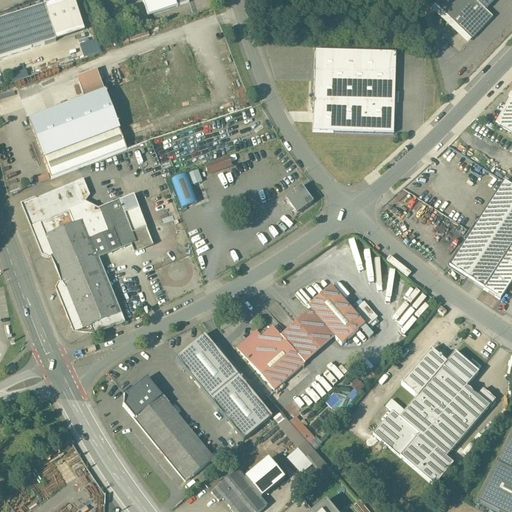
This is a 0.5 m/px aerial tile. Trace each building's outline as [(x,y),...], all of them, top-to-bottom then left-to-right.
[(74,0),(55,0),(0,18),(0,59),(85,28),(74,0)] [(141,0),(147,16),(189,2),(188,0),(141,0)] [(437,0),(433,5),(471,40),(491,18),(483,11),(493,0),(437,0)] [(313,51),(312,132),(392,135),(395,53),(313,51)] [(178,60),(169,62),(173,78),(185,75),(183,67),(180,68),(178,60)] [(127,67),(111,72),(115,86),(132,81),(127,67)] [(80,101),(103,92),(95,70),(73,79),(80,101)] [(80,101),(28,121),(43,159),(117,130),(103,92),(80,101)] [(511,98),(497,126),(511,133),(511,98)] [(117,130),(43,159),(51,179),(125,150),(117,130)] [(231,155),(206,164),(210,175),(235,166),(231,155)] [(186,175),(170,180),(181,209),(196,203),(186,175)] [(82,179),(20,205),(41,255),(46,257),(51,255),(63,283),(57,285),(54,289),(66,318),(89,326),(118,314),(96,258),(130,245),(133,251),(150,245),(135,209),(138,208),(133,195),(95,209),(83,202),(88,195),(82,179)] [(511,243),(511,189),(502,183),(447,267),(483,289),(511,243)] [(300,187),(282,201),(296,219),(314,205),(300,187)] [(511,281),(511,243),(483,289),(500,301),(511,281)] [(363,326),(329,287),(306,308),(340,346),(363,326)] [(446,313),(440,308),(437,312),(443,317),(446,313)] [(294,324),(279,337),(290,350),(306,336),(294,324)] [(246,361),(277,334),(270,327),(259,337),(254,332),(235,349),(246,361)] [(279,337),(277,334),(246,361),(273,392),(304,365),(290,350),(279,337)] [(211,343),(183,366),(241,436),(268,414),(211,343)] [(444,363),(430,350),(400,385),(416,398),(404,412),(390,400),(385,406),(391,412),(372,434),(433,487),(452,465),(444,459),(488,408),(475,397),(465,388),(478,374),(453,352),(444,363)] [(133,419),(160,397),(146,378),(123,396),(122,407),(133,419)] [(482,389),(475,397),(488,408),(494,401),(482,389)] [(212,459),(160,397),(133,419),(185,482),(212,459)] [(312,439),(300,425),(295,431),(306,444),(312,439)] [(511,511),(511,427),(474,503),(493,511),(511,511)] [(243,480),(260,499),(283,480),(267,460),(243,480)] [(243,480),(236,471),(210,493),(217,502),(221,499),(232,511),(260,511),(267,507),(260,499),(243,480)] [(332,511),(324,503),(313,511),(332,511)]
